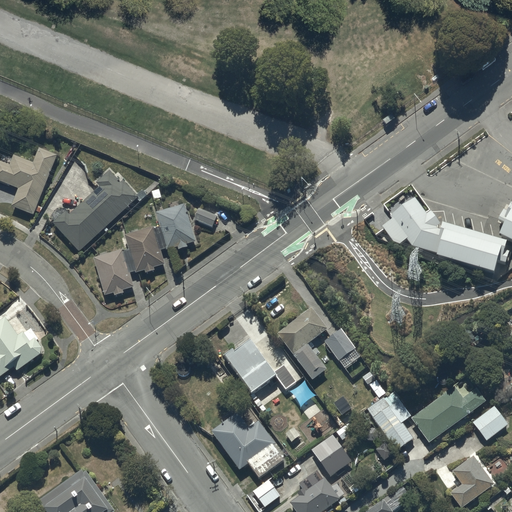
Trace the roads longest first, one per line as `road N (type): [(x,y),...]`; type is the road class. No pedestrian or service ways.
road 1 (tertiary): [(511,70),(108,364)]
road 2 (residential): [(108,364),(216,511)]
road 3 (residential): [(108,364),(51,287),(0,245)]
road 4 (tertiary): [(108,364),(0,443)]
